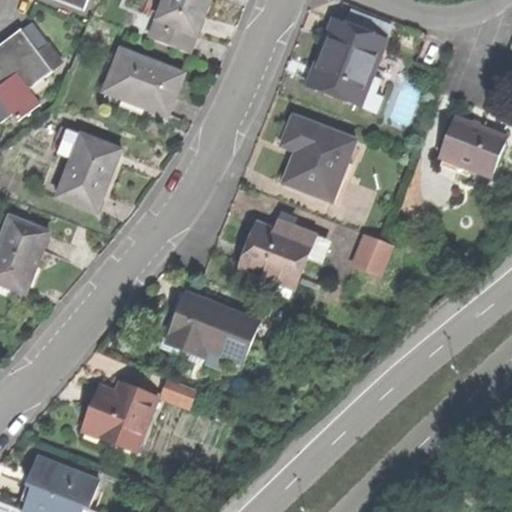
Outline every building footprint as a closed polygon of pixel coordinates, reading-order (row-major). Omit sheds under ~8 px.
[(62,0),(64,0),(87,9),(90,0),(62,0)] [(212,0),(166,0),(161,15),(200,30),(209,7),(212,0)] [(193,49),(200,30),(161,15),(154,33),(193,49)] [(312,86),(363,106),(379,66),(390,37),(339,18),(325,52),(312,86)] [(36,21),(25,30),(41,51),(52,43),(36,21)] [(5,45),(0,48),(0,78),(5,85),(0,88),(0,93),(16,116),(21,121),(44,103),(33,88),(55,71),(41,51),(25,30),(5,45)] [(184,71),(124,49),(106,100),(163,121),(167,110),(170,111),(177,91),(184,71)] [(389,70),(379,66),(363,106),(381,113),(387,97),(379,94),(389,70)] [(0,120),(4,125),(16,116),(0,93),(0,120)] [(360,140),(297,117),(292,130),(287,146),(301,152),(289,183),(337,201),(346,176),(339,174),(346,156),(353,159),(360,140)] [(471,123),(457,118),(442,157),(494,177),(509,137),(471,123)] [(62,152),(76,157),(85,133),(64,125),(61,135),(67,137),(62,152)] [(126,148),(85,133),(76,157),(62,195),(103,210),(115,179),(126,148)] [(277,213),(271,228),(290,236),(293,227),(296,221),(277,213)] [(53,233),(14,218),(0,254),(0,291),(28,301),(40,268),(53,233)] [(252,270),(296,288),(308,259),(317,236),(293,227),(290,236),(271,228),(262,225),(254,245),(245,267),(252,270)] [(395,244),(368,234),(357,263),(385,273),(395,244)] [(330,241),(317,236),(308,259),(324,266),(326,259),(323,257),(330,241)] [(292,298),(296,288),(252,270),(248,280),(292,298)] [(176,317),(167,344),(196,354),(200,344),(248,361),(263,319),(221,305),(219,308),(202,302),(203,298),(185,292),(176,317)] [(166,396),(195,406),(202,387),(173,377),(166,396)] [(102,436),(141,450),(161,395),(123,381),(120,391),(103,385),(96,402),(89,421),(105,427),(102,436)] [(28,510),(33,511),(83,511),(87,503),(94,505),(104,478),(42,455),(35,474),(41,476),(37,486),(28,510)]
